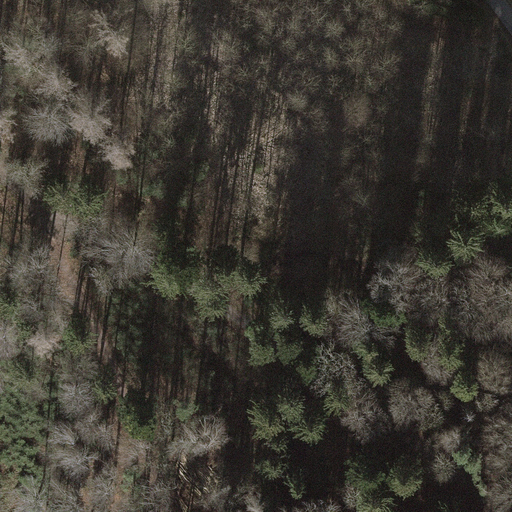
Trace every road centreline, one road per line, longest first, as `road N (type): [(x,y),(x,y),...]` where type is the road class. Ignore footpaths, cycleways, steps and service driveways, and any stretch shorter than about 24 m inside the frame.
road 1 (track): [(511,489),(447,424),(50,214),(0,169)]
road 2 (track): [(50,214),(164,511)]
